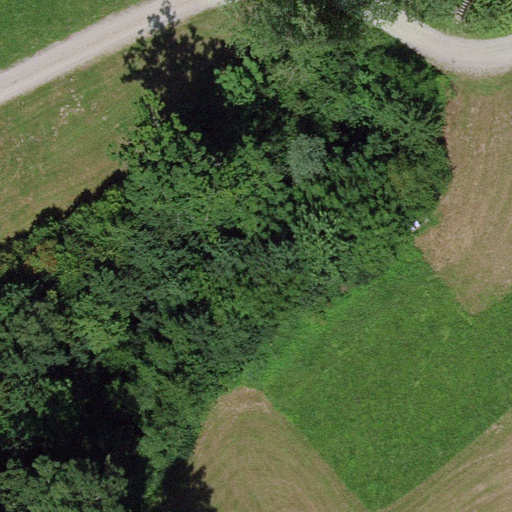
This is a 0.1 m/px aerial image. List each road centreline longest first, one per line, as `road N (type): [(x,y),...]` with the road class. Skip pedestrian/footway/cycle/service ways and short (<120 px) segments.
road 1 (track): [(201,0),(0,98)]
road 2 (track): [(511,49),(447,54),(354,0)]
